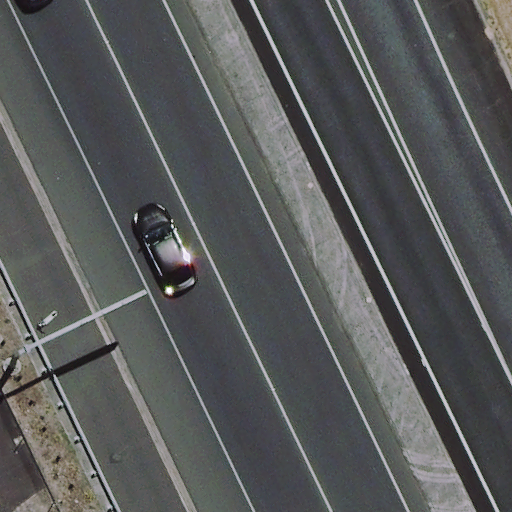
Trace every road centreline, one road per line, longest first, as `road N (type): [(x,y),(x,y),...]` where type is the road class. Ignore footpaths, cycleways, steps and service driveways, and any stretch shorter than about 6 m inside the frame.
road 1 (motorway): [(293,0),(511,450)]
road 2 (trunk): [(331,511),(131,98)]
road 3 (trunk): [(384,0),(511,282)]
